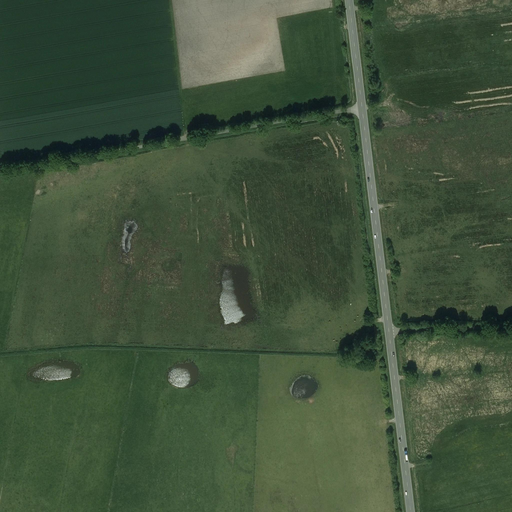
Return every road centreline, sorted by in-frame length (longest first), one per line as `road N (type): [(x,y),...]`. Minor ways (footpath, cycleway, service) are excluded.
road 1 (unclassified): [(0,172),(361,106)]
road 2 (secondary): [(361,106),(388,330)]
road 3 (secondary): [(388,330),(410,511)]
road 4 (unclassified): [(388,330),(511,328)]
